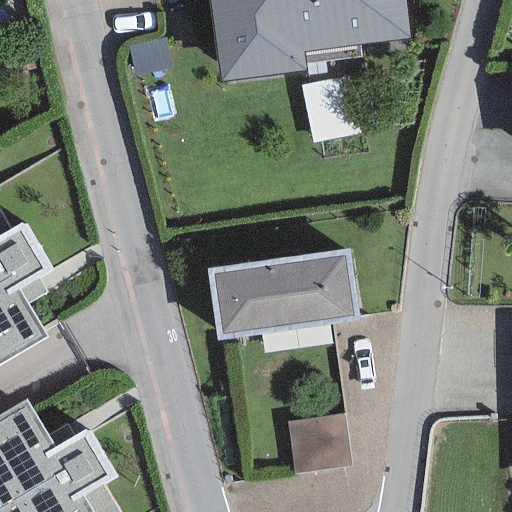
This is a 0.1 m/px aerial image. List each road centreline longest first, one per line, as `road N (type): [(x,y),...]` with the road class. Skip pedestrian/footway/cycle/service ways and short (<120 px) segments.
road 1 (residential): [(205,511),(73,0)]
road 2 (residential): [(482,0),(437,162),(400,511)]
